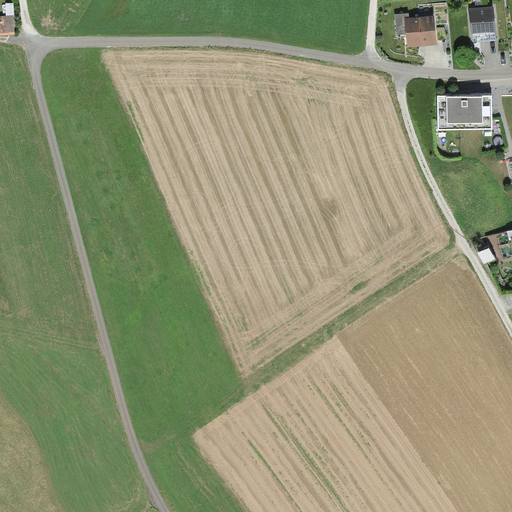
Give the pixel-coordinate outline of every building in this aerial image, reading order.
[(469,6),(473,39),(498,36),(495,4),(469,6)] [(437,41),(434,12),(408,14),(408,12),(396,13),(398,31),(407,30),(408,43),(437,41)] [(13,15),(0,16),(0,30),(14,29),(13,15)] [(469,90),(438,91),(439,124),(491,123),(490,90),(469,90)] [(479,248),(485,258),(496,251),(490,241),(479,248)]
